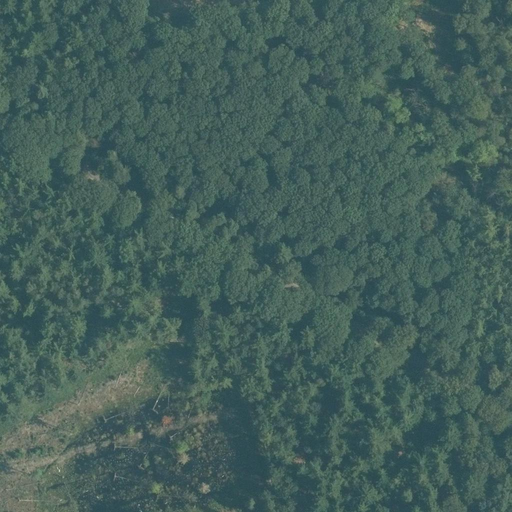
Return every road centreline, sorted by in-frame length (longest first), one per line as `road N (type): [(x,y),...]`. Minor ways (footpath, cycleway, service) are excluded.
road 1 (unclassified): [(511,416),(0,119)]
road 2 (track): [(449,381),(453,511)]
